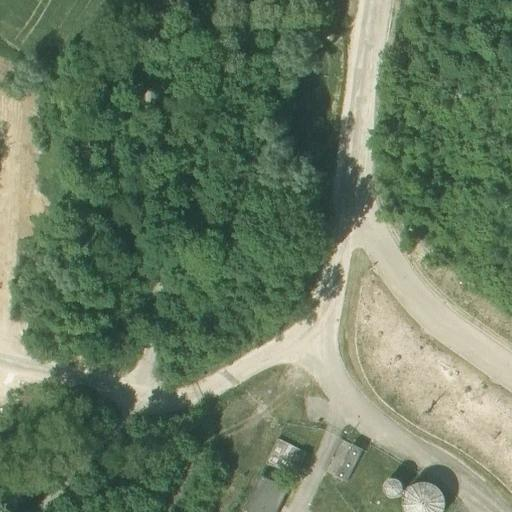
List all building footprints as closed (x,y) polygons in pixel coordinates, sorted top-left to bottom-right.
[(296,476),(307,453),(279,439),(267,461),(296,476)] [(347,482),(363,450),(364,450),(353,445),(337,477),(347,482)] [(278,511),(289,490),(261,476),(242,511),(278,511)] [(392,497),(394,497),(395,497),(397,497),(399,496),(400,495),(401,494),(402,493),(403,491),(403,490),(403,488),(403,486),(403,485),(402,483),(401,482),(400,481),(398,480),(397,479),(395,479),(394,479),(392,479),(391,479),(389,480),(388,481),(387,482),(386,483),(385,485),(385,486),(385,488),(385,490),(385,491),(386,493),(387,494),(388,495),(389,496),(391,497),(392,497)] [(444,511),(445,511),(446,507),(447,504),(446,500),(445,496),(444,493),(441,490),(439,487),(436,485),(432,483),(429,482),(425,482),(421,482),(417,483),(414,485),(411,487),(408,490),(406,493),(404,496),(403,500),(403,504),(403,507),(404,511),(444,511)]
